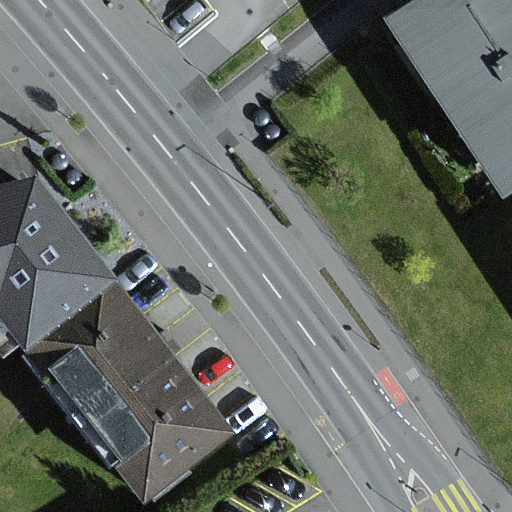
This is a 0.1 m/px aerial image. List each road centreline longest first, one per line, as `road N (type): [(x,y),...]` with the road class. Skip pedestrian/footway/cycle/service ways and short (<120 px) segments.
road 1 (tertiary): [(369,421),(165,149)]
road 2 (residential): [(165,149),(358,0)]
road 3 (residential): [(127,106),(255,8),(249,0)]
road 4 (tertiary): [(456,511),(369,421)]
